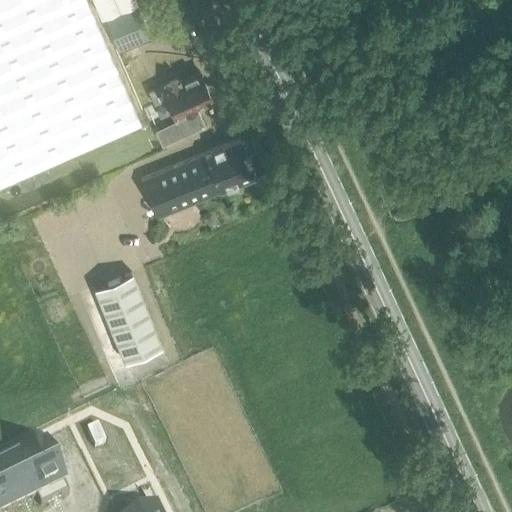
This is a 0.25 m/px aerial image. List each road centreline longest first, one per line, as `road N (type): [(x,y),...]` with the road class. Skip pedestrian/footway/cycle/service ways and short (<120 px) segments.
road 1 (tertiary): [(478,511),(242,0)]
road 2 (track): [(471,371),(414,217),(511,167)]
